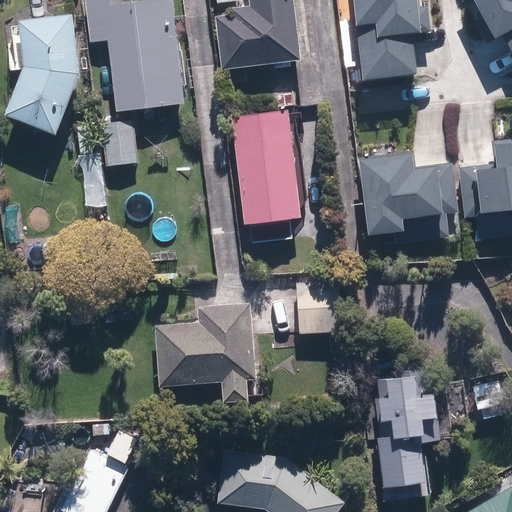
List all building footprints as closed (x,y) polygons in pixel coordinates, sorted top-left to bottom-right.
[(108,43),(115,113),(184,106),(177,38),(186,37),(183,15),(175,15),(172,0),(170,0),(112,6),(110,0),(83,0),(88,45),(108,43)] [(215,21),(222,73),(297,63),(290,0),(251,0),(251,2),(253,15),(215,21)] [(416,0),(353,0),(364,82),(417,75),(411,33),(430,31),(427,7),(417,8),(416,0)] [(511,0),(475,0),(495,37),(505,32),(511,46),(511,0)] [(1,118),(53,138),(77,77),(69,17),(15,23),(20,67),(1,118)] [(246,226),(248,246),(289,241),(287,221),(299,220),(286,111),(229,118),(242,226),(246,226)] [(99,125),(104,167),(136,163),(131,122),(99,125)] [(78,126),(81,155),(94,154),(91,125),(78,126)] [(472,218),(475,241),(511,235),(511,140),(494,143),(497,164),(459,169),(466,218),(472,218)] [(410,153),(359,160),(371,247),(449,236),(446,214),(456,213),(449,163),(412,168),(410,153)] [(297,282),(300,336),(342,333),(339,280),(297,282)] [(223,385),(224,405),(250,403),(249,381),(259,381),(254,322),(252,322),(251,304),(199,308),(200,324),(157,327),(161,389),(223,385)] [(70,307),(73,327),(93,324),(91,305),(70,307)] [(372,403),(382,502),(427,498),(422,444),(436,442),(430,382),(423,382),(422,371),(392,374),(393,379),(375,381),(377,402),(372,403)] [(497,383),(471,388),(476,411),(502,406),(497,383)] [(119,450),(133,457),(142,441),(128,434),(119,450)] [(55,511),(111,511),(132,468),(95,450),(74,491),(67,488),(55,511)] [(340,511),(347,504),(287,458),(225,451),(218,505),(266,510),(268,511),(340,511)] [(0,479),(0,507),(17,475),(6,469),(0,479)] [(511,511),(511,487),(470,511),(511,511)]
